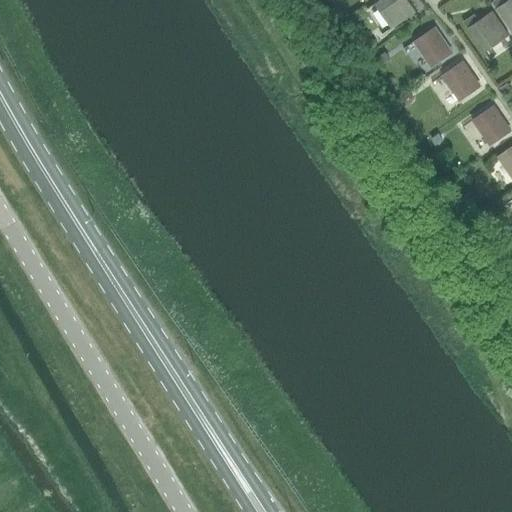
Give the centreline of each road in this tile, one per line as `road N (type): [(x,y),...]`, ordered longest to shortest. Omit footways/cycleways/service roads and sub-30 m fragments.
road 1 (primary): [(195,410),(0,92)]
road 2 (unclassified): [(183,511),(0,212)]
road 3 (primary): [(273,511),(195,410)]
